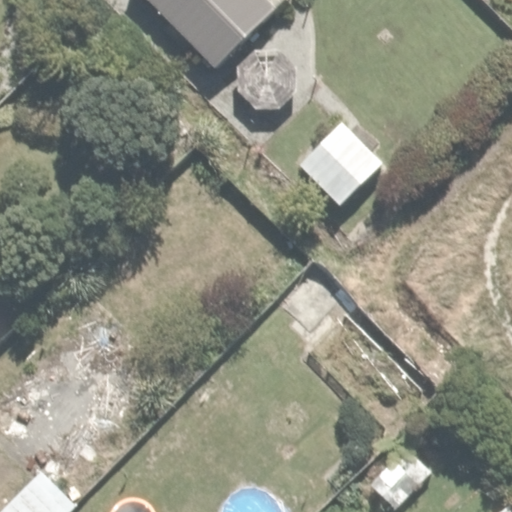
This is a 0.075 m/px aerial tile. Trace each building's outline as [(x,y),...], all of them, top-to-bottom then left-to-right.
[(158,0),(214,61),(280,0),(158,0)] [(352,107),(298,156),(336,197),(390,148),(352,107)] [(346,287),(316,257),(278,296),(308,326),(346,287)] [(416,382),(346,308),(302,350),(372,424),(416,382)] [(414,438),(372,481),(399,507),(441,464),(414,438)] [(55,450),(0,507),(0,511),(76,511),(97,490),(55,450)] [(511,511),(511,492),(493,511),(511,511)] [(370,511),(360,503),(352,511),(370,511)]
